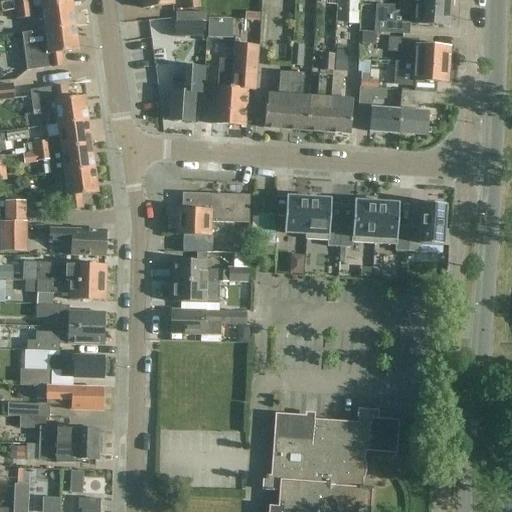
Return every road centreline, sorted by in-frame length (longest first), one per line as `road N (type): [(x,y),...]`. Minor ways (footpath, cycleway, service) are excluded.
road 1 (residential): [(131,511),(135,221),(127,145)]
road 2 (residential): [(491,173),(127,145)]
road 3 (tertiary): [(491,173),(475,414)]
road 4 (tertiary): [(495,0),(491,173)]
road 5 (residential): [(127,145),(105,0)]
